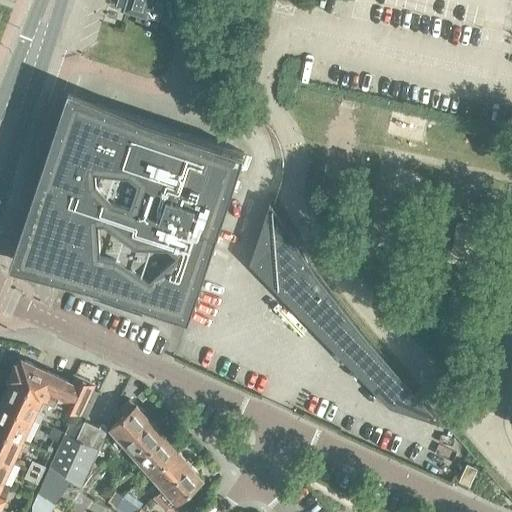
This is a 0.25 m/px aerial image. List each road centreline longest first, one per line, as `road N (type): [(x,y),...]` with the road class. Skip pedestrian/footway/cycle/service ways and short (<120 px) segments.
road 1 (residential): [(278,424),(50,321)]
road 2 (unclassified): [(46,53),(154,86),(178,80),(187,53),(175,0)]
road 3 (residential): [(471,511),(278,424)]
road 4 (primary): [(0,199),(46,53)]
